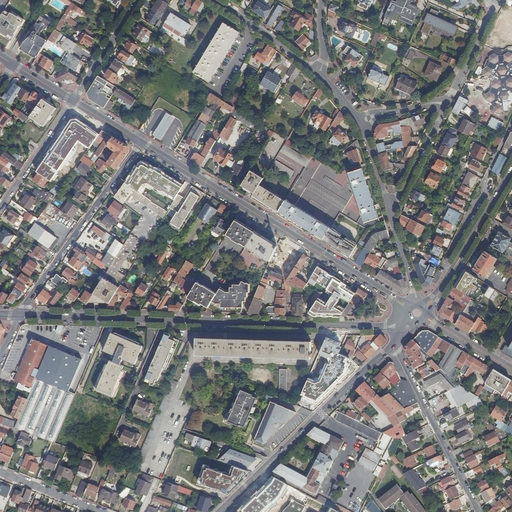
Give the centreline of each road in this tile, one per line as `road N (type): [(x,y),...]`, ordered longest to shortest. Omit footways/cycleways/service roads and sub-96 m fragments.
road 1 (secondary): [(385,326),(19,314)]
road 2 (secondary): [(407,306),(142,143)]
road 3 (secondary): [(220,511),(394,343)]
road 4 (residential): [(19,314),(142,143)]
road 5 (residential): [(394,343),(477,511)]
road 6 (secondary): [(425,306),(511,172)]
road 7 (residential): [(73,100),(0,209)]
road 8 (residential): [(213,0),(318,74)]
road 9 (residential): [(391,216),(444,108)]
